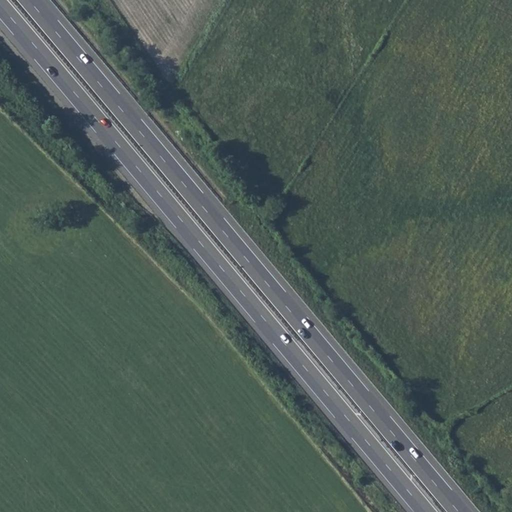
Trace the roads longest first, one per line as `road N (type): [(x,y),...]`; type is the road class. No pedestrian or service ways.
road 1 (motorway): [(458,511),(28,0)]
road 2 (motorway): [(0,4),(425,511)]
